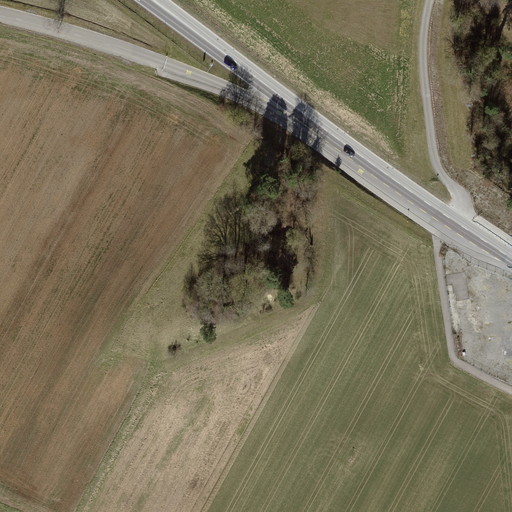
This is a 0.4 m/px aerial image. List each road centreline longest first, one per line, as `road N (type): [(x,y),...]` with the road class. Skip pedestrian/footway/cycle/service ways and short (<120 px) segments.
road 1 (primary): [(458,223),(153,0)]
road 2 (unclassified): [(458,223),(465,204),(437,165),(428,109),(423,39),(430,0)]
road 3 (track): [(511,389),(454,360),(435,232)]
road 4 (unclassified): [(0,13),(163,63)]
